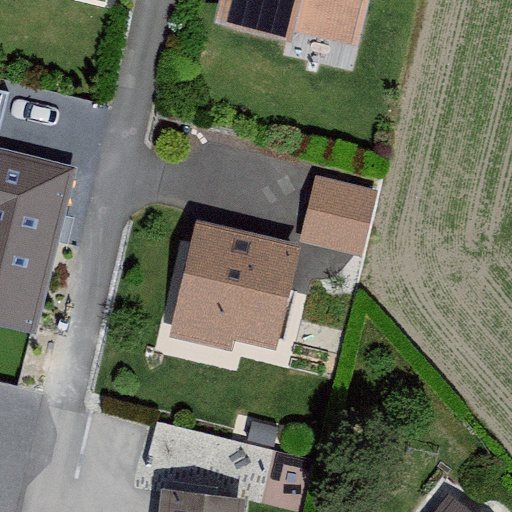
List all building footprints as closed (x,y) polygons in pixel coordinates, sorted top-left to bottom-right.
[(222,0),(219,15),(358,46),(368,0),(222,0)] [(70,168),(0,150),(0,314),(32,323),(70,168)] [(316,171),(301,237),(362,251),(377,185),(316,171)] [(195,219),(170,333),(233,347),(235,335),(277,344),(299,242),(195,219)] [(245,511),(247,497),(161,488),(158,511),(245,511)] [(478,511),(450,490),(432,511),(478,511)]
